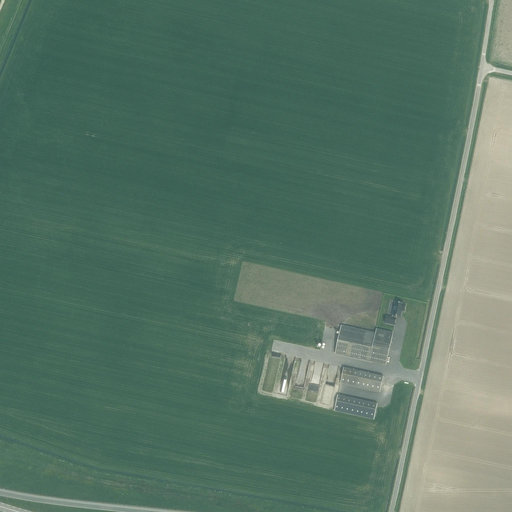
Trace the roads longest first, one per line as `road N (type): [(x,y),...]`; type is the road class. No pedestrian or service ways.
road 1 (unclassified): [(391,511),(482,67)]
road 2 (primary): [(146,511),(0,493)]
